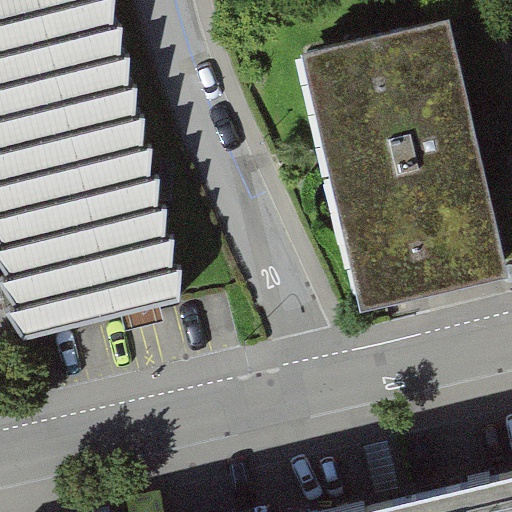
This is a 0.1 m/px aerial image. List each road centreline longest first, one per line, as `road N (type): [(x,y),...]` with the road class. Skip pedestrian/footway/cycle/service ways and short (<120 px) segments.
road 1 (residential): [(163,0),(192,95),(324,389)]
road 2 (residential): [(0,464),(324,389)]
road 3 (residential): [(324,389),(511,345)]
